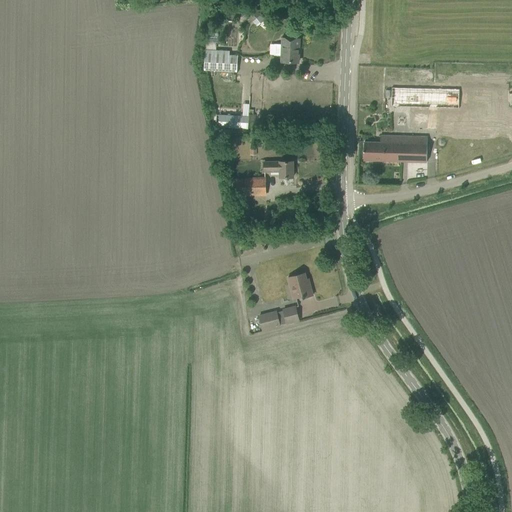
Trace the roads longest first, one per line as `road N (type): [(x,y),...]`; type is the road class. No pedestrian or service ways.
road 1 (secondary): [(473,511),(450,440),(355,292),(340,200)]
road 2 (secondary): [(340,200),(348,0)]
road 3 (unclassified): [(340,200),(413,195),(511,166)]
